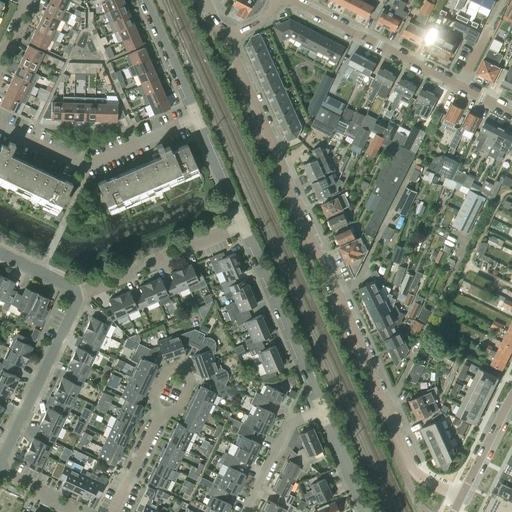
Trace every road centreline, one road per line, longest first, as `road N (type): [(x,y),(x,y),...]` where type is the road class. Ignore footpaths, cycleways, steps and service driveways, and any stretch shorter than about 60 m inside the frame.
road 1 (residential): [(460,496),(412,469),(225,36)]
road 2 (residential): [(511,114),(289,0)]
road 3 (residential): [(197,119),(86,167),(0,126)]
road 4 (residential): [(322,411),(242,225)]
road 5 (residential): [(0,464),(77,294)]
road 6 (residential): [(77,294),(242,225)]
road 7 (residential): [(244,511),(286,426),(322,411)]
road 8 (residential): [(197,119),(143,0)]
